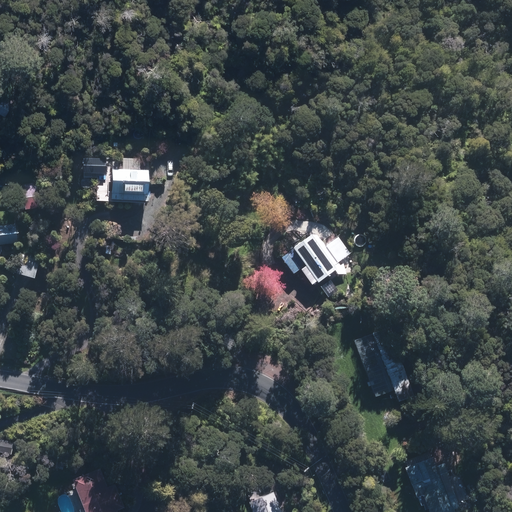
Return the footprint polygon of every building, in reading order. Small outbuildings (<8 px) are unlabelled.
[(0,114),(6,117),(14,102),(0,95),(0,114)] [(115,173),(114,204),(150,205),(150,173),(115,173)] [(40,182),(22,186),(27,213),(45,209),(40,182)] [(0,248),(19,246),(17,225),(0,226),(0,248)] [(294,251),(319,286),(339,272),(314,237),(294,251)] [(29,257),(18,255),(13,276),(25,278),(29,257)] [(315,299),(306,294),(300,305),(309,310),(315,299)] [(374,335),(396,392),(400,404),(417,398),(391,328),(374,335)] [(396,392),(374,335),(355,342),(377,400),(396,392)] [(15,439),(0,438),(0,449),(15,450),(15,439)] [(438,465),(435,456),(407,467),(419,497),(419,496),(423,505),(428,503),(431,511),(456,511),(455,509),(461,506),(454,489),(464,485),(460,473),(450,477),(445,463),(438,465)] [(109,486),(102,468),(75,479),(87,511),(119,511),(119,510),(126,507),(116,483),(109,486)]
